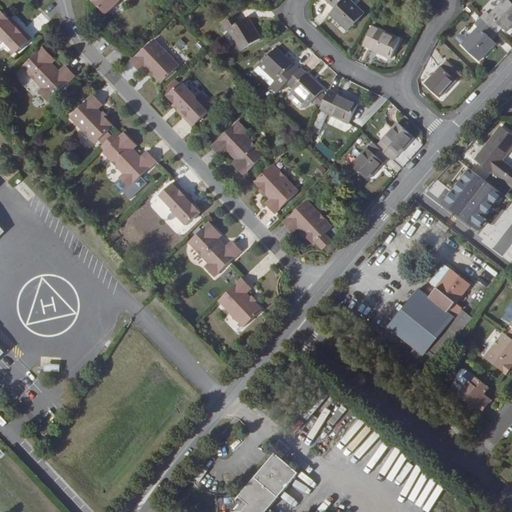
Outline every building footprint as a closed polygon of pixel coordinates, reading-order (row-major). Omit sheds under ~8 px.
[(92,0),(106,15),(121,0),(92,0)] [(350,0),(331,0),(330,1),(336,7),(330,14),(348,31),(365,14),(350,0)] [(485,12),(481,16),(496,30),(500,26),(502,28),(507,32),(511,26),(511,1),(510,0),(503,0),(489,15),(485,12)] [(2,12),(0,14),(0,38),(3,41),(4,41),(16,54),(32,39),(23,29),(20,32),(9,20),(10,20),(2,12)] [(243,22),(238,14),(219,25),(223,33),(228,30),(240,52),(262,39),(249,18),(243,22)] [(496,30),(481,16),(475,23),(479,26),(461,45),(479,62),(497,43),(490,37),(496,30)] [(391,59),(401,39),(372,25),(362,45),(391,59)] [(154,39),(131,61),(141,72),(146,68),(161,84),(180,66),(174,60),(175,60),(167,51),(167,52),(154,39)] [(53,63),(56,60),(43,47),(22,67),(42,88),(39,91),(48,102),(76,76),(66,66),(60,71),(57,74),(55,72),(58,69),(53,63)] [(295,73),(300,69),(277,47),(259,66),(275,81),(270,87),(276,93),(287,82),(295,73)] [(440,99),(462,74),(446,60),(424,84),(440,99)] [(321,109),(327,96),(322,92),(324,89),(301,67),(300,69),(295,73),(287,82),(310,105),(312,102),(321,109)] [(197,98),(182,82),(168,96),(175,104),(176,103),(187,115),(184,117),(193,127),(209,112),(207,110),(196,99),(197,98)] [(330,90),(327,96),(321,109),(310,130),(318,134),(327,114),(349,124),(359,103),(330,90)] [(197,98),(196,99),(207,110),(213,104),(202,93),(197,98)] [(103,105),(93,94),(70,117),(82,130),(81,130),(89,139),(90,138),(95,144),(100,139),(104,143),(113,134),(109,130),(114,126),(99,110),(103,105)] [(235,159),(231,162),(244,176),(265,155),(245,134),(249,131),(239,121),(212,147),(222,157),(227,151),(230,149),(232,151),(229,153),(235,159)] [(398,122),(376,145),(389,157),(393,161),(415,137),(398,122)] [(491,145),(478,162),(492,173),(486,181),(507,196),(511,189),(511,166),(504,160),(511,150),(511,134),(501,125),(488,142),(491,145)] [(134,149),(137,146),(125,133),(120,138),(115,133),(113,134),(104,143),(101,146),(105,151),(104,153),(124,174),(120,177),(130,188),(157,162),(147,152),(141,157),(138,160),(137,158),(140,155),(134,149)] [(319,141),(314,146),(328,159),(333,154),(319,141)] [(389,157),(376,145),(373,142),(351,165),(368,180),(389,157)] [(472,169),(486,181),(492,173),(478,162),(472,169)] [(266,203),(276,213),(299,191),(287,178),(288,178),(280,169),(279,170),(274,164),(255,182),(270,198),(266,203)] [(172,210),(187,226),(201,212),(194,204),(193,205),(182,193),(185,191),(176,181),(160,196),(173,209),(172,210)] [(460,220),(477,198),(459,184),(442,206),(460,220)] [(307,200),(284,222),(294,233),(299,228),(314,245),(316,243),(323,250),(332,242),(325,235),(333,227),(327,221),(328,220),(320,212),(320,213),(307,200)] [(219,239),(222,236),(210,222),(188,242),(209,263),(205,267),(215,277),(242,251),(232,241),(227,246),(224,249),(222,247),(225,244),(219,239)] [(438,288),(430,297),(448,312),(456,302),(471,284),(451,268),(435,286),(438,288)] [(252,289),(242,278),(218,300),(231,313),(230,314),(238,322),(239,322),(244,327),(263,309),(247,293),(252,289)] [(463,308),(456,302),(448,312),(430,297),(419,288),(388,326),(424,356),(429,351),(440,360),(467,325),(456,316),(463,308)] [(511,364),(511,363),(511,338),(504,333),(485,357),(507,374),(511,367),(511,364)] [(472,383),(476,378),(466,370),(463,370),(460,370),(457,374),(458,377),(458,379),(460,381),(458,383),(458,386),(463,389),(469,381),(472,383)] [(481,413),(489,403),(484,398),(486,395),(485,394),(489,388),(477,378),(476,378),(472,383),(469,381),(463,389),(458,395),(481,413)] [(307,423),(328,397),(319,390),(297,415),(307,423)] [(266,511),(299,473),(276,453),(239,497),(223,498),(221,499),(220,500),(219,501),(218,502),(217,504),(217,505),(217,511),(266,511)]
